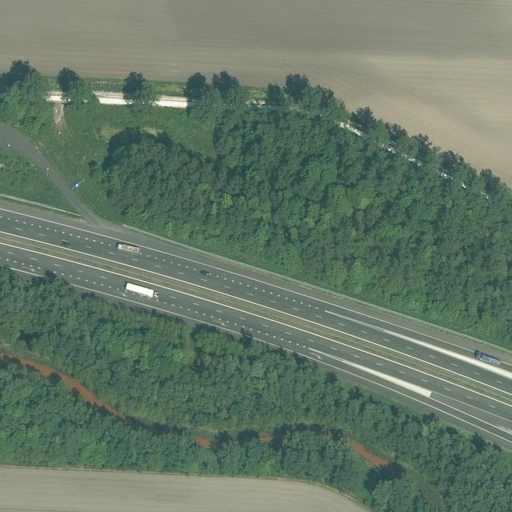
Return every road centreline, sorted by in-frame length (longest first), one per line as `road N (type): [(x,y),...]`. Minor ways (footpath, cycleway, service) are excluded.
road 1 (motorway): [(323,319),(0,226)]
road 2 (motorway): [(0,252),(310,342)]
road 3 (motorway): [(310,342),(511,440)]
road 4 (motorway): [(310,342),(511,415)]
road 5 (motorway): [(511,388),(323,319)]
road 6 (motorway): [(511,370),(323,319)]
